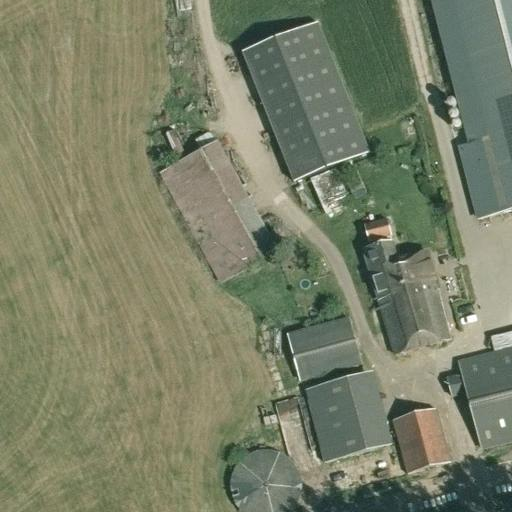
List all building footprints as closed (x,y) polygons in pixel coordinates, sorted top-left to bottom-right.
[(462,149),(480,222),(511,213),(511,0),(435,0),(473,146),(462,149)] [(292,51),(328,40),(322,22),(286,32),(292,51)] [(274,107),(288,151),(323,139),(325,144),(356,134),(342,90),(347,88),(342,71),(301,84),(305,97),(274,107)] [(202,152),(161,174),(222,285),(280,253),(219,142),(216,144),(211,135),(206,135),(196,141),(202,152)] [(366,226),(371,244),(395,239),(389,220),(366,226)] [(397,356),(453,340),(429,253),(399,261),(394,243),(364,251),(378,303),(382,302),(397,356)] [(243,281),(248,295),(292,279),(287,265),(243,281)] [(455,317),(459,342),(470,340),(466,315),(455,317)] [(303,383),(364,366),(351,320),(290,337),(303,383)] [(511,443),(511,351),(461,365),(464,376),(463,376),(469,396),(483,451),(511,443)] [(399,450),(381,370),(314,386),(333,466),(399,450)] [(455,399),(469,396),(463,376),(450,380),(455,399)] [(410,475),(452,465),(438,411),(396,422),(410,475)] [(240,458),(255,511),(304,511),(310,511),(291,444),(240,458)]
